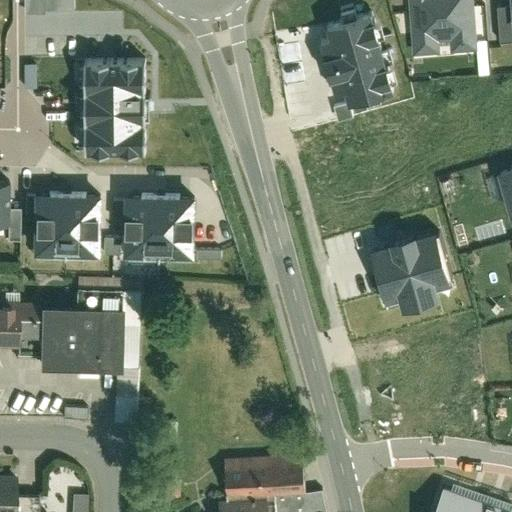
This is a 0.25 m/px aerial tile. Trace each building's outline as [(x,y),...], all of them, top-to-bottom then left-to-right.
[(26,0),(26,8),(76,8),(75,0),(26,0)] [(472,0),(410,0),(415,56),(477,51),(472,0)] [(392,83),(371,8),(332,19),(337,36),(326,39),(339,86),(350,83),(353,93),(392,83)] [(146,57),(88,59),(89,151),(148,150),(146,57)] [(77,145),(87,144),(86,122),(76,123),(77,145)] [(511,174),(498,179),(511,220),(511,174)] [(101,194),(31,194),(31,255),(101,256),(101,194)] [(194,196),(125,195),(124,257),(194,257),(194,196)] [(19,207),(5,207),(5,226),(5,240),(20,239),(19,207)] [(438,306),(433,291),(449,286),(435,239),(367,258),(381,306),(399,301),(403,316),(438,306)] [(73,272),(72,302),(120,303),(119,322),(138,322),(138,273),(73,272)] [(0,344),(11,345),(12,331),(12,299),(0,298),(0,344)] [(34,299),(12,299),(12,331),(33,332),(34,301),(34,299)] [(72,302),(34,301),(33,332),(33,362),(119,363),(119,322),(120,303),(72,302)] [(138,420),(138,322),(119,322),(119,363),(119,420),(138,420)] [(299,448),(222,455),(225,497),(262,494),(270,494),(302,491),(302,489),(299,448)] [(0,511),(9,511),(10,492),(11,471),(0,470),(0,511)] [(511,511),(511,505),(447,483),(437,511),(511,511)] [(302,491),(270,494),(271,511),(324,511),(318,486),(302,489),(302,491)] [(71,511),(88,511),(89,488),(72,488),(71,511)] [(10,492),(9,511),(31,511),(32,492),(10,492)] [(263,511),(262,494),(225,497),(214,498),(214,511),(263,511)]
